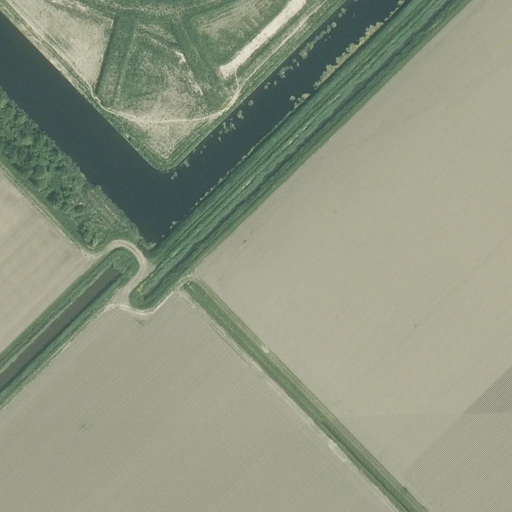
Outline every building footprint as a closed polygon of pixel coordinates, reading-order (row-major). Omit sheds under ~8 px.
[(31,0),(30,2),(43,15),(52,6),(48,1),(49,0),(31,0)] [(271,0),(285,14),(290,8),(286,4),(290,0),(293,0),(296,3),(298,0),(271,0)] [(226,17),(214,23),(223,40),(240,31),(234,19),(229,22),(226,17)] [(84,25),(80,36),(88,38),(89,33),(107,37),(111,23),(92,18),(90,27),(84,25)] [(204,34),(199,37),(205,49),(223,40),(214,23),(202,29),(204,34)] [(146,31),(140,47),(161,55),(167,39),(165,39),(166,36),(161,34),(160,37),(146,31)] [(132,76),(150,81),(155,62),(142,58),(141,65),(135,63),(132,76)] [(172,62),(160,68),(170,86),(186,77),(180,65),(175,68),(172,62)] [(132,77),(128,90),(134,91),(132,97),(145,101),(146,95),(150,81),(132,76),(131,77),(132,77)] [(186,77),(170,86),(179,104),(191,98),(188,92),(193,90),(186,77)]
